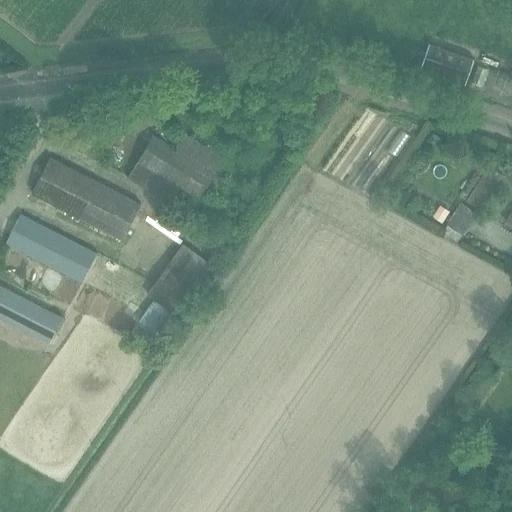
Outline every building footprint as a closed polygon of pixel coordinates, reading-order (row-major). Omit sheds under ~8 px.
[(465,85),(474,61),(429,45),(421,70),(465,85)] [(75,148),(102,163),(122,127),(95,112),(75,148)] [(189,215),(223,159),(184,135),(176,149),(153,135),(128,178),(189,215)] [(31,193),(122,240),(140,204),(50,157),(31,193)] [(489,167),(466,201),(480,210),(502,176),(489,167)] [(448,225),(464,235),(477,215),(461,205),(448,225)] [(6,243),(63,273),(82,282),(97,253),(20,214),(6,243)] [(200,278),(212,262),(184,242),(173,259),(200,278)] [(0,285),(0,316),(49,342),(62,318),(0,285)] [(152,315),(138,335),(153,345),(167,326),(152,315)]
